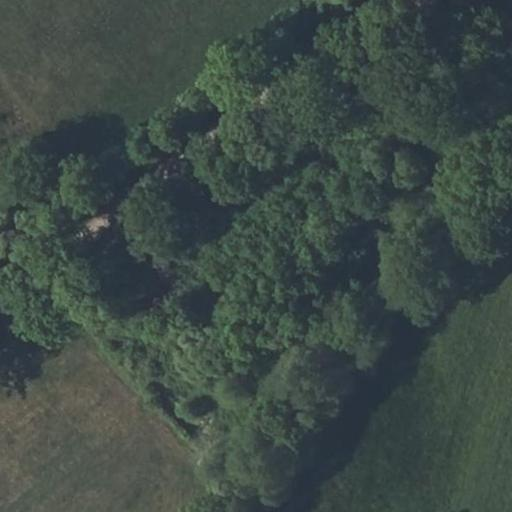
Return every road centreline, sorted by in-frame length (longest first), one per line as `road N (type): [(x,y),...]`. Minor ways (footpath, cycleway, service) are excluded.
road 1 (track): [(395,0),(0,303)]
road 2 (track): [(511,137),(423,0)]
